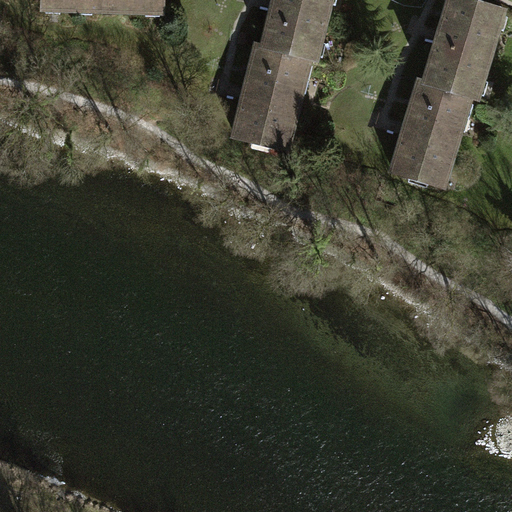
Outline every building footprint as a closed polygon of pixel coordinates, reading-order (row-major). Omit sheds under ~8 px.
[(40,0),(41,9),(161,9),(160,0),(40,0)] [(274,0),(264,48),(305,57),(313,59),(326,0),(274,0)] [(465,0),(449,0),(425,82),(467,95),(476,97),(502,11),(465,0)] [(283,150),(305,57),(264,48),(256,46),(234,139),(283,150)] [(440,184),(467,95),(425,82),(419,80),(392,169),(440,184)]
